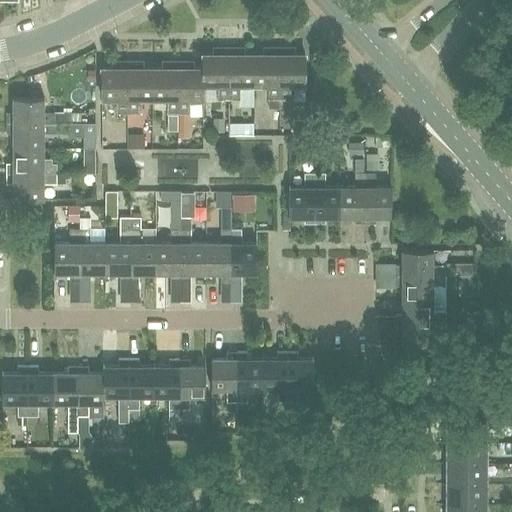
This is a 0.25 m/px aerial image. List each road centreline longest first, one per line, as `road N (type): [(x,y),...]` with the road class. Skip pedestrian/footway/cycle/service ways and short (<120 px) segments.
road 1 (residential): [(0,320),(369,316)]
road 2 (residential): [(0,50),(120,0)]
road 3 (tertiary): [(485,175),(402,77)]
